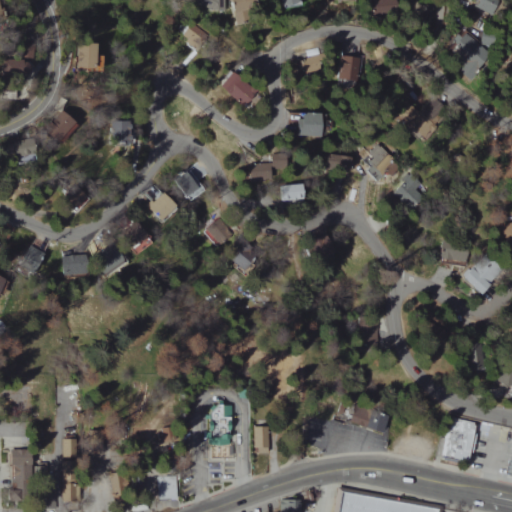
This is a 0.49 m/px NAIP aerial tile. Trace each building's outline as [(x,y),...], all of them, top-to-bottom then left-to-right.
[(207,0),(208,10),(223,10),(222,0),(207,0)] [(226,0),(228,12),(252,10),(250,0),(226,0)] [(277,0),(281,9),(299,3),(297,0),(277,0)] [(492,15),(496,0),(476,0),(474,10),(492,15)] [(454,73),(470,81),(487,50),(459,34),(448,54),(460,62),(454,73)] [(100,71),(101,44),(83,43),(82,70),(100,71)] [(357,57),(335,56),(333,82),(355,83),(357,57)] [(253,92),(228,72),(216,87),(240,107),(253,92)] [(75,122),(62,110),(42,131),(55,143),(75,122)] [(294,136),(319,137),(320,113),(295,112),(294,136)] [(130,138),(127,124),(112,127),(115,141),(130,138)] [(385,173),(386,176),(396,169),(378,145),(358,159),(374,181),(385,173)] [(208,175),(201,162),(172,176),(184,201),(196,195),(191,184),(208,175)] [(420,196),(413,191),(418,182),(402,172),(389,195),(413,209),(420,196)] [(278,185),(278,201),(302,200),(301,184),(278,185)] [(173,205),(158,193),(145,209),(160,221),(173,205)] [(150,242),(135,221),(116,234),(131,256),(150,242)] [(511,253),(511,222),(498,227),(506,255),(511,253)] [(205,235),(214,246),(227,237),(218,225),(205,235)] [(470,245),(439,242),(438,258),(468,261),(470,245)] [(126,265),(113,243),(91,256),(104,278),(126,265)] [(17,266),(37,274),(45,254),(25,246),(17,266)] [(241,270),(247,258),(230,249),(224,261),(241,270)] [(58,255),(59,275),(83,275),(83,255),(58,255)] [(475,293),(500,274),(489,261),(475,272),(471,268),(461,276),(475,293)] [(375,316),(363,316),(363,346),(375,346),(375,316)] [(419,340),(438,341),(438,329),(419,329),(419,340)] [(500,387),(511,391),(511,368),(506,366),(500,387)] [(218,402),(207,414),(208,444),(231,444),(230,405),(222,405),(218,402)] [(387,419),(353,406),(347,421),(381,434),(387,419)] [(474,423),(448,417),(438,457),(464,463),(474,423)] [(263,453),(264,427),(250,426),(250,452),(263,453)] [(28,452),(6,451),(6,472),(27,472),(28,452)] [(175,499),(174,475),(134,476),(135,491),(155,491),(155,499),(175,499)] [(330,511),(336,488),(440,506),(438,511),(330,511)] [(279,499),(279,511),(296,511),(296,499),(279,499)]
